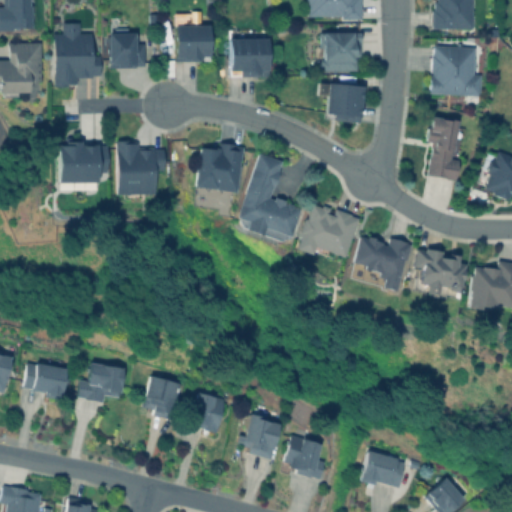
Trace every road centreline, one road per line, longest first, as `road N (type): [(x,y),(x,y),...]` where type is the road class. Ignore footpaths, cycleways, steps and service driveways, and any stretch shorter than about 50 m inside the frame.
road 1 (residential): [(164,106),(207,104),(264,118),(431,216),(511,226)]
road 2 (residential): [(0,453),(242,511)]
road 3 (residential): [(367,177),(389,102),(391,0)]
